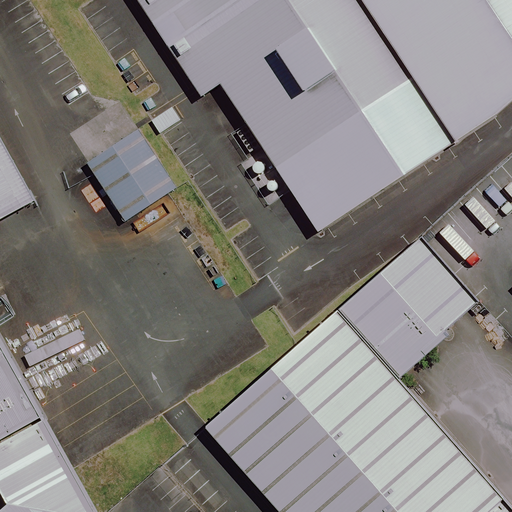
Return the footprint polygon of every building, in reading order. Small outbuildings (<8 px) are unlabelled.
[(345,0),(157,0),(319,232),(447,142),(345,0)] [(511,0),(345,0),(447,142),(511,96),(511,0)] [(0,214),(40,193),(0,117),(0,214)] [(132,133),(76,169),(114,228),(170,192),(132,133)] [(417,242),(336,314),(390,375),(471,304),(417,242)] [(511,511),(390,375),(336,314),(203,430),(276,511),(511,511)] [(0,368),(0,427),(3,434),(28,421),(0,368)] [(0,511),(77,511),(28,421),(3,434),(0,435),(0,511)]
